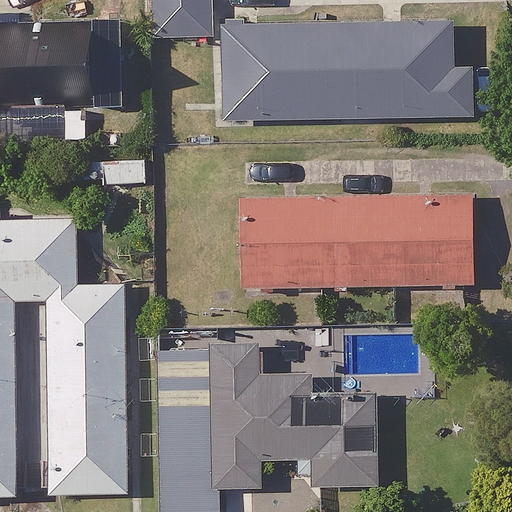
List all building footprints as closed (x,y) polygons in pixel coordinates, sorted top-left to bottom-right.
[(155,0),(155,36),(222,36),(223,123),(476,120),(475,71),(455,72),(454,27),(222,30),(222,0),(155,0)] [(0,118),(0,109),(0,104),(121,104),(120,24),(0,24),(0,118)] [(149,161),(98,160),(98,187),(148,188),(149,161)] [(477,290),(476,204),(245,205),(246,291),(477,290)] [(0,502),(19,502),(21,304),(54,305),(52,497),(131,498),(133,289),(79,289),(79,223),(2,222),(2,212),(0,211),(0,502)] [(375,399),(332,399),(332,341),(162,340),(161,511),(222,511),(222,490),(266,490),(266,462),(312,462),(312,489),(375,488),(375,399)]
